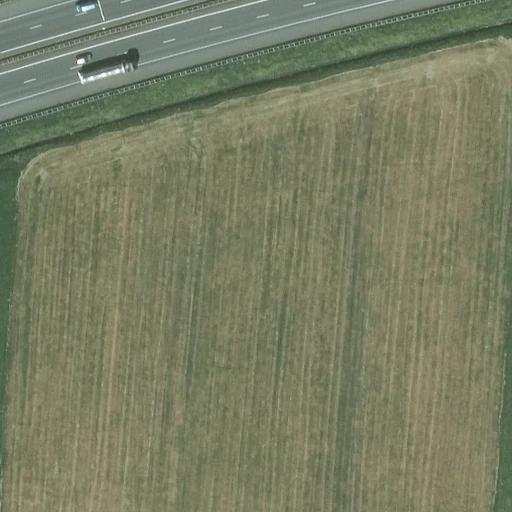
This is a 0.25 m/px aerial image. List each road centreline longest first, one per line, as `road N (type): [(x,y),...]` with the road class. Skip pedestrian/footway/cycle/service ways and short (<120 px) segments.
road 1 (motorway): [(0,90),(329,0)]
road 2 (motorway): [(129,0),(0,37)]
